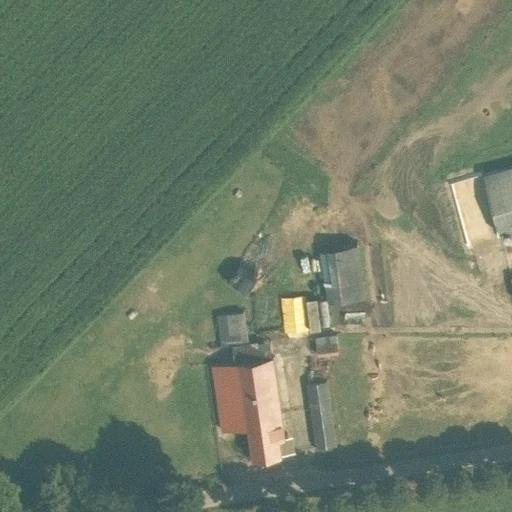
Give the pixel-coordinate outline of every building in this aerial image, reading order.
[(511,166),(484,174),(500,232),(511,228),(511,166)] [(270,293),(272,221),(240,221),(239,292),(270,293)] [(357,243),(317,249),(322,282),(325,282),(329,302),(365,296),(357,243)] [(301,298),(282,299),(284,323),(302,323),(301,298)] [(222,348),(249,344),(245,312),(217,316),(222,348)] [(337,334),(316,338),(318,355),(339,352),(337,334)] [(285,438),(272,356),(214,365),(224,431),(250,428),(255,459),(282,455),(279,439),(285,438)] [(317,448),(337,445),(327,381),(307,384),(317,448)]
